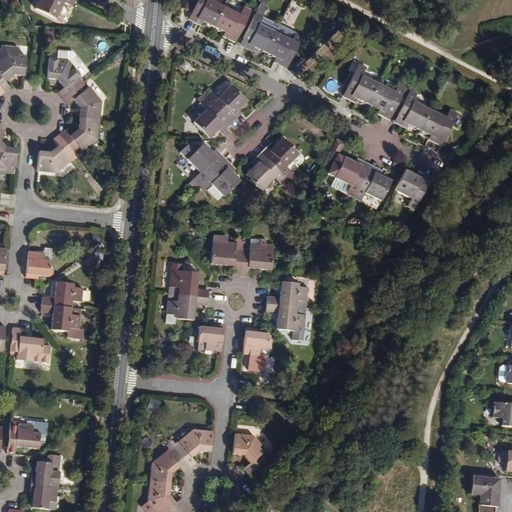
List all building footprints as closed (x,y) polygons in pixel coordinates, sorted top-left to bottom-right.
[(71,7),(74,0),(36,0),(33,8),(55,19),(63,3),(71,7)] [(202,21),(213,27),(224,4),(215,0),(189,0),(185,9),(191,12),(192,11),(198,15),(196,18),(202,21)] [(241,13),(224,4),(213,27),(230,35),(232,32),(239,35),(252,9),(245,5),(241,13)] [(192,11),(191,12),(187,21),(199,27),(202,21),(196,18),(198,15),(192,11)] [(264,53),(276,31),(258,22),(262,15),(256,11),(243,38),(249,41),(247,45),(254,48),(264,53)] [(276,31),(264,53),(276,59),(281,61),(283,58),(290,61),(303,35),(296,31),(292,39),(276,31)] [(237,40),(239,35),(232,32),(230,35),(226,33),(223,39),(234,44),(236,39),(237,40)] [(249,41),(243,38),(242,41),(239,47),(251,54),(254,48),(247,45),(249,41)] [(0,91),(2,94),(10,88),(4,82),(14,74),(23,76),(24,56),(16,55),(16,48),(2,46),(0,48),(0,91)] [(62,99),(83,82),(78,76),(80,74),(67,59),(47,57),(45,78),(57,79),(63,87),(57,93),(62,99)] [(281,61),(276,59),(273,65),(285,71),(290,61),(283,58),(281,61)] [(357,99),(367,105),(377,82),(362,74),(366,67),(359,63),(345,89),(353,93),(351,96),(357,99)] [(82,111),(82,120),(102,122),(103,103),(90,87),(88,88),(83,82),(62,99),(67,105),(74,100),(82,111)] [(377,82),(367,105),(379,111),(384,113),(386,109),(393,113),(407,87),(399,84),(395,92),(377,82)] [(209,92),(205,97),(225,117),(229,113),(232,116),(237,111),(246,103),(228,85),(215,98),(209,92)] [(354,105),(357,99),(351,96),(353,93),(345,89),(340,99),(354,105)] [(408,125),(418,131),(429,109),(413,100),(417,93),(410,89),(397,115),(403,118),(401,122),(408,125)] [(225,117),(205,97),(198,103),(204,109),(190,123),(207,140),(217,130),(221,126),(218,124),(224,118),(225,117)] [(391,117),(393,113),(386,109),(384,113),(379,111),(376,117),(387,123),(390,116),(391,117)] [(429,109),(418,131),(431,137),(434,139),(436,135),(444,140),(458,114),(450,110),(446,118),(429,109)] [(229,113),(225,117),(225,118),(232,125),(241,116),(237,111),(232,116),(229,113)] [(403,118),(397,115),(395,119),(392,125),(404,132),(408,125),(401,122),(403,118)] [(225,118),(225,117),(224,118),(218,124),(221,126),(217,130),(222,135),(232,125),(225,118)] [(66,132),(58,138),(76,159),(82,154),(84,156),(101,142),(102,122),(82,120),(81,130),(71,138),(66,132)] [(0,132),(0,173),(13,174),(15,153),(6,153),(0,146),(0,141),(4,138),(0,132)] [(434,139),(431,137),(427,143),(439,149),(444,140),(436,135),(434,139)] [(273,153),(266,160),(286,180),(292,174),(287,169),(301,155),(284,137),(274,147),(270,151),(273,153)] [(76,159),(58,138),(52,142),(57,150),(48,157),(38,155),(35,177),(55,179),(71,166),(70,164),(76,159)] [(192,179),(197,185),(218,165),(213,159),(216,156),(211,151),(203,143),(185,161),(197,174),(192,179)] [(259,152),(266,160),(273,153),(270,151),(274,147),(269,143),(259,152)] [(213,159),(218,165),(226,157),(215,146),(211,151),(216,156),(213,159)] [(261,165),(266,160),(259,152),(249,163),(254,167),(258,163),(261,165)] [(343,155),(338,165),(345,168),(347,165),(352,167),(355,162),(343,155)] [(226,157),(218,165),(224,171),(227,168),(230,171),(235,167),(226,157)] [(286,180),(266,160),(261,165),(258,163),(254,167),(245,175),(263,192),(276,180),(281,185),(286,180)] [(218,165),(197,185),(204,191),(209,185),(223,199),(240,181),(230,171),(227,168),(224,171),(218,165)] [(335,187),(353,196),(364,173),(352,167),(347,165),(345,168),(338,165),(324,191),(332,194),(335,187)] [(364,173),(353,196),(369,204),(365,211),(372,215),(386,189),(379,186),(381,182),(375,179),(364,173)] [(390,179),(378,173),(375,179),(381,182),(379,186),(386,189),(390,179)] [(402,234),(415,208),(408,205),(410,201),(404,198),(393,192),(382,215),(398,223),(394,231),(402,234)] [(420,199),(407,193),(404,198),(410,201),(408,205),(415,208),(420,199)] [(238,276),(241,249),(233,248),(234,242),(224,241),(225,240),(218,239),(217,249),(209,248),(208,264),(231,266),(230,275),(238,276)] [(241,249),(238,276),(245,276),(246,267),(270,270),(271,255),(263,254),(265,243),(259,243),(259,245),(248,244),(248,249),(241,249)] [(40,271),(39,274),(50,275),(52,259),(43,258),(45,247),(37,247),(37,251),(28,250),(25,278),(32,278),(33,271),(40,271)] [(183,289),(182,296),(213,299),(214,290),(201,289),(202,273),(184,271),(185,263),(175,262),(172,288),(183,289)] [(258,294),(257,304),(288,307),(288,298),(299,299),(300,285),(290,284),(290,281),(273,280),(271,296),(258,294)] [(34,305),(64,308),(64,302),(75,303),(76,290),(66,288),(66,284),(50,283),(48,299),(34,297),(34,305)] [(213,299),(182,296),(182,302),(171,301),(170,315),(181,316),(180,320),(199,322),(199,304),(212,305),(213,299)] [(286,329),(286,326),(297,328),(298,313),(288,312),(288,307),(257,304),(257,311),(270,312),(268,328),(286,329)] [(63,316),(64,308),(34,305),(33,313),(47,314),(45,331),(61,332),(60,340),(71,340),(73,317),(63,316)] [(180,325),(180,320),(181,316),(170,315),(169,324),(180,325)] [(212,325),(212,333),(207,332),(207,330),(197,329),(196,345),(203,345),(202,356),(210,356),(210,352),(219,353),(221,325),(212,325)] [(269,349),(270,344),(266,344),(266,340),(267,335),(256,334),(256,337),(251,337),(252,329),(243,328),(241,355),(249,355),(248,360),(256,361),(257,350),(265,351),(265,349),(269,349)] [(19,339),(20,330),(12,329),(9,356),(17,357),(17,362),(28,362),(28,365),(33,365),(33,363),(49,364),(51,348),(43,347),(44,341),(19,339)] [(203,345),(196,345),(195,355),(202,356),(203,345)] [(511,431),(511,407),(493,405),(492,422),(501,423),(500,430),(511,431)] [(17,428),(9,427),(7,454),(15,454),(16,446),(39,448),(40,432),(33,432),(34,422),(27,422),(27,424),(17,423),(17,428)] [(172,447),(188,467),(195,461),(189,455),(197,448),(209,450),(211,433),(189,430),(176,440),(178,442),(172,447)] [(250,461),(243,466),(248,472),(268,455),(264,450),(266,448),(259,440),(232,436),(231,451),(243,453),(250,461)] [(182,472),(188,467),(172,447),(166,452),(164,450),(150,462),(148,481),(167,483),(169,472),(177,465),(182,472)] [(511,450),(500,450),(499,462),(507,463),(506,471),(511,471),(511,450)] [(31,475),(30,483),(58,486),(59,477),(61,477),(63,456),(49,455),(48,461),(37,460),(36,475),(31,475)] [(500,478),(471,476),(469,494),(478,495),(476,511),(494,511),(495,507),(497,507),(500,478)] [(174,511),(184,504),(179,498),(172,503),(166,495),(167,483),(148,481),(146,501),(154,511),(174,511)] [(58,486),(30,483),(30,491),(34,491),(32,507),(57,510),(59,494),(57,494),(58,486)]
